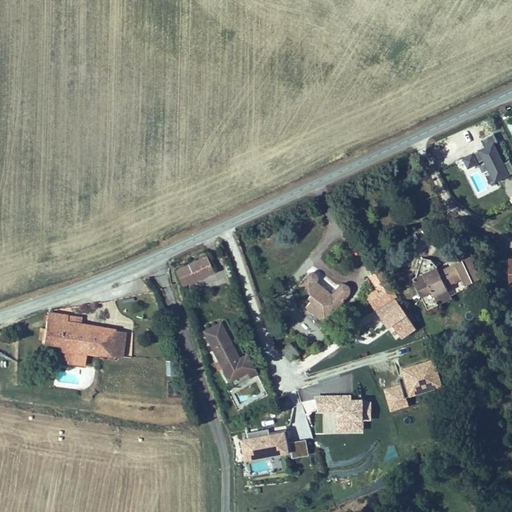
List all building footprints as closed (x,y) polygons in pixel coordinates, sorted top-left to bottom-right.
[(511,164),(510,160),(505,162),(492,134),(480,140),(484,147),(462,158),(467,170),(480,164),(490,185),(511,175),(511,164)] [(386,248),(374,252),(379,267),(391,264),(386,248)] [(203,277),(196,261),(178,269),(185,285),(203,277)] [(463,293),(478,287),(470,265),(435,278),(433,274),(429,271),(427,269),(424,269),(421,268),(414,281),(410,283),(422,314),(433,310),(430,304),(443,299),(441,294),(461,287),(463,293)] [(185,285),(178,269),(166,274),(173,290),(185,285)] [(318,326),(342,296),(343,294),(342,292),(342,291),(341,289),(340,288),(338,288),(336,288),(335,288),(334,289),(333,289),(327,296),(311,283),(313,280),(314,278),(314,276),(313,275),(312,273),(311,272),(309,272),(308,272),(306,272),(304,274),(302,277),(292,289),(304,299),(301,302),(304,305),(299,311),(318,326)] [(465,298),(463,293),(461,287),(441,294),(443,299),(430,304),(433,310),(465,298)] [(385,330),(388,328),(397,341),(414,331),(394,299),(374,311),(385,330)] [(56,358),(55,363),(96,369),(100,340),(65,335),(66,329),(60,328),(45,326),(41,356),(56,358)] [(249,377),(240,361),(239,359),(231,363),(212,328),(195,337),(225,391),(249,377)] [(133,345),(100,340),(96,369),(129,374),(133,345)] [(298,355),(290,345),(282,352),(291,361),(298,355)] [(401,369),(410,398),(444,387),(435,359),(401,369)] [(32,364),(34,364),(29,363),(26,381),(35,383),(37,377),(32,364)] [(41,378),(54,380),(55,374),(47,372),(48,366),(34,364),(32,364),(37,377),(41,378)] [(383,389),(390,413),(408,408),(402,384),(383,389)] [(364,419),(371,419),(371,400),(353,400),(353,395),(316,395),(316,412),(335,412),(335,432),(364,432),(364,419)] [(240,438),(247,474),(269,470),(267,460),(287,456),(282,429),(240,438)] [(291,459),(307,457),(305,441),(289,443),(291,459)]
